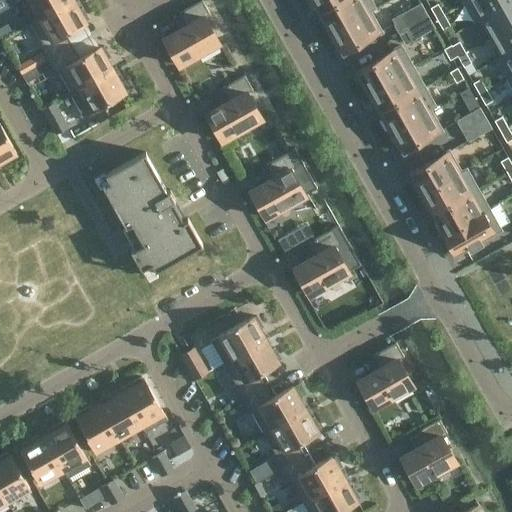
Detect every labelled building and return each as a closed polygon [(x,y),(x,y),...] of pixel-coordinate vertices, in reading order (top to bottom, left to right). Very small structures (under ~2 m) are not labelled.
[(31,23),(71,0),(12,0),(15,4),(19,1),(31,23)] [(47,60),(73,45),(66,33),(86,22),(86,20),(89,18),(82,8),(79,9),(74,0),(71,0),(31,23),(43,44),(39,47),(47,60)] [(186,26),(178,30),(166,37),(164,38),(179,65),(181,64),(180,63),(217,43),(218,43),(219,42),(205,17),(210,14),(202,0),(200,0),(179,12),(186,26)] [(310,0),(314,8),(317,6),(320,12),(342,0),(310,0)] [(342,0),(320,12),(324,18),(321,20),(329,34),(375,8),(370,0),(342,0)] [(467,0),(464,2),(474,21),(511,0),(467,0)] [(481,19),(491,36),(511,24),(511,0),(474,21),(475,22),(481,19)] [(393,18),(393,17),(391,18),(399,31),(428,15),(420,2),(393,18)] [(436,18),(444,14),(438,3),(430,7),(436,18)] [(329,34),(337,47),(339,46),(343,53),(381,32),(369,12),(376,8),(375,8),(329,34)] [(436,18),(443,29),(450,25),(444,14),(436,18)] [(406,30),(412,40),(435,28),(428,15),(399,31),(400,34),(406,30)] [(8,22),(0,26),(0,30),(4,38),(13,32),(8,22)] [(495,58),(496,59),(511,49),(511,24),(491,36),(501,55),(495,58)] [(452,45),(457,56),(465,51),(459,41),(452,45)] [(457,56),(452,45),(451,44),(444,49),(450,60),(457,56)] [(71,92),(113,68),(107,58),(110,56),(104,46),(101,47),(100,46),(80,57),(73,45),(47,60),(54,73),(58,71),(71,92)] [(413,66),(401,45),(358,70),(362,77),(359,78),(367,92),(413,66)] [(511,49),(496,59),(506,77),(511,74),(511,49)] [(465,51),(457,56),(464,67),(471,63),(465,51)] [(413,66),(367,92),(375,106),(377,104),(381,111),(424,86),(413,66)] [(463,78),(457,67),(450,71),(456,82),(463,78)] [(122,77),(119,79),(113,68),(71,92),(84,115),(126,91),(125,90),(128,88),(122,77)] [(25,72),(23,73),(27,81),(36,76),(31,69),(25,72)] [(253,89),(244,75),(222,88),(229,101),(208,113),(208,112),(207,113),(222,140),(223,139),(260,118),(262,117),(248,92),(253,89)] [(479,94),(487,89),(480,78),(473,83),(479,94)] [(424,86),(381,111),(384,117),(381,118),(389,132),(435,106),(424,86)] [(468,87),(459,93),(462,99),(471,93),(468,87)] [(479,94),(485,104),(493,100),(487,89),(479,94)] [(56,133),(68,126),(55,102),(42,109),(56,133)] [(435,106),(389,132),(397,146),(400,144),(404,151),(441,130),(430,110),(436,107),(435,106)] [(458,118),(457,119),(463,130),(480,120),(474,110),(459,119),(458,118)] [(502,116),(494,120),(500,131),(508,127),(502,116)] [(480,120),(463,130),(469,141),(470,140),(470,139),(486,131),(480,120)] [(0,123),(0,161),(16,152),(0,123)] [(511,134),(508,127),(500,131),(506,142),(511,138),(511,134)] [(305,194),(316,188),(318,187),(295,147),(265,164),(272,178),(252,190),(252,189),(250,190),(266,217),(267,216),(304,195),(305,194)] [(173,201),(175,199),(170,189),(167,191),(146,153),(145,151),(106,174),(110,181),(103,185),(125,225),(126,226),(132,223),(143,243),(133,249),(132,248),(131,249),(142,268),(152,263),(155,270),(201,244),(201,245),(202,244),(188,218),(186,218),(186,219),(184,220),(179,212),(173,201)] [(459,171),(448,151),(411,172),(415,179),(412,181),(420,194),(466,168),(466,167),(459,171)] [(506,172),(511,168),(511,163),(508,156),(500,161),(506,172)] [(428,208),(431,206),(434,213),(477,188),(466,168),(420,194),(428,208)] [(477,188),(434,213),(437,219),(435,220),(443,234),(489,208),(477,188)] [(489,208),(443,234),(454,255),(469,247),(471,250),(482,244),(480,240),(500,229),(489,208)] [(306,222),(285,234),(293,247),(314,235),(306,222)] [(316,255),(308,259),(296,266),(295,266),(294,267),(309,294),(311,293),(310,293),(347,272),(349,271),(361,264),(339,225),(309,241),(316,255)] [(211,340),(224,362),(266,338),(260,328),(263,326),(257,315),(254,317),(253,316),(211,340)] [(278,360),(281,358),(275,347),(272,349),(266,338),(224,362),(236,384),(231,386),(239,400),(265,385),(258,373),(279,361),(278,360)] [(413,384),(412,384),(399,359),(404,356),(396,342),(373,355),(380,368),(360,380),(360,379),(358,380),(373,407),(375,406),(374,406),(411,385),(413,384)] [(194,347),(181,354),(195,378),(208,371),(194,347)] [(132,385),(122,391),(141,425),(163,412),(144,378),(143,379),(141,376),(130,382),(132,385)] [(272,397),(265,385),(239,400),(247,413),(251,410),(263,432),(305,408),(299,398),(302,396),(296,385),(293,387),(292,385),(272,397)] [(186,401),(198,420),(216,409),(204,390),(186,401)] [(100,403),(100,404),(119,437),(141,425),(122,391),(111,397),(109,394),(99,400),(100,403)] [(96,450),(119,437),(100,404),(89,409),(87,406),(77,413),(78,416),(77,416),(96,450)] [(311,419),(305,408),(263,432),(275,453),(271,456),(272,457),(278,469),(305,454),(298,442),(318,431),(317,429),(320,428),(314,417),(311,419)] [(423,444),(415,449),(403,456),(403,455),(401,456),(416,483),(418,482),(417,482),(454,461),(455,461),(456,460),(442,435),(447,432),(439,418),(416,431),(423,444)] [(54,429),(44,435),(68,477),(90,464),(67,422),(65,423),(63,420),(53,426),(54,429)] [(68,477),(44,435),(33,441),(32,438),(21,444),(23,447),(21,448),(40,482),(62,469),(67,478),(68,477)] [(157,454),(167,472),(173,468),(164,450),(157,454)] [(0,488),(7,501),(30,488),(11,454),(9,455),(7,452),(0,455),(0,488)] [(167,472),(157,454),(151,457),(161,475),(167,472)] [(332,455),(323,460),(311,466),(305,454),(278,469),(286,482),(290,480),(302,502),(345,478),(339,467),(342,466),(336,455),(333,457),(332,455)] [(272,457),(249,470),(256,482),(278,469),(272,457)] [(351,488),(345,478),(302,502),(308,511),(337,511),(358,500),(357,499),(360,497),(354,486),(351,488)] [(114,479),(107,482),(117,500),(123,496),(114,479)] [(101,486),(111,503),(117,500),(107,482),(101,486)] [(186,490),(180,494),(190,511),(196,508),(186,490)] [(181,511),(188,511),(190,511),(180,494),(173,498),(181,511)]
